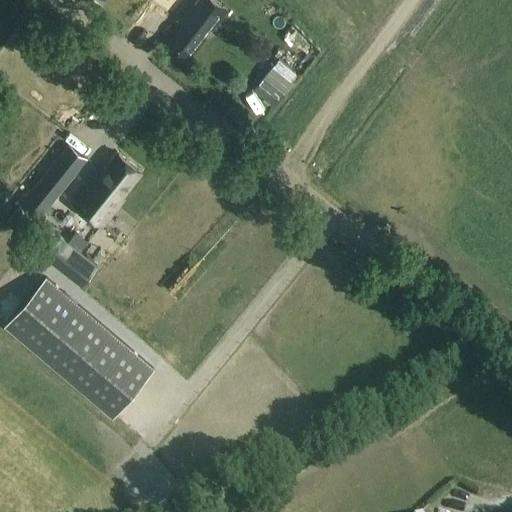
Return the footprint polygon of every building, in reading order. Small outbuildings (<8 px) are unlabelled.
[(189,55),(219,19),(227,9),(215,0),(193,0),(178,18),(181,21),(167,38),(189,55)] [(67,146),(21,206),(39,220),(85,160),(67,146)] [(121,195),(141,170),(117,150),(101,170),(98,168),(72,200),(102,224),(124,197),(121,195)] [(81,284),(98,263),(59,232),(43,252),(81,284)] [(113,417),(155,366),(47,276),(4,327),(113,417)] [(181,497),(157,511),(188,511),(190,511),(181,497)]
